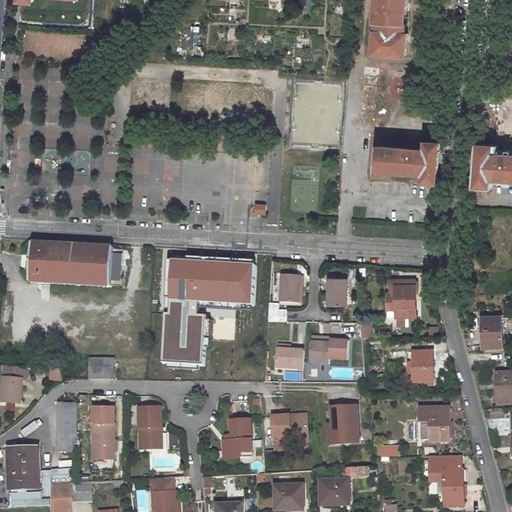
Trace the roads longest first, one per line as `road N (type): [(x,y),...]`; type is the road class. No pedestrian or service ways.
road 1 (residential): [(441,246),(0,228)]
road 2 (residential): [(501,511),(441,246)]
road 3 (residential): [(441,246),(466,0)]
road 4 (residential): [(0,438),(76,387),(170,388)]
